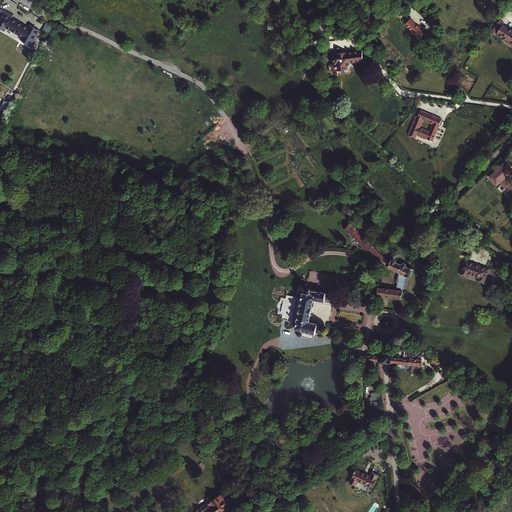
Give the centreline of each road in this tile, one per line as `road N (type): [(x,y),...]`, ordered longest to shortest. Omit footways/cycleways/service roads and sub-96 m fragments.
road 1 (track): [(0,276),(125,438),(41,498)]
road 2 (track): [(0,195),(190,263)]
road 3 (track): [(0,265),(188,292)]
road 4 (residential): [(511,142),(439,209),(511,262)]
road 5 (residential): [(390,423),(248,511)]
road 6 (residential): [(511,426),(425,511)]
